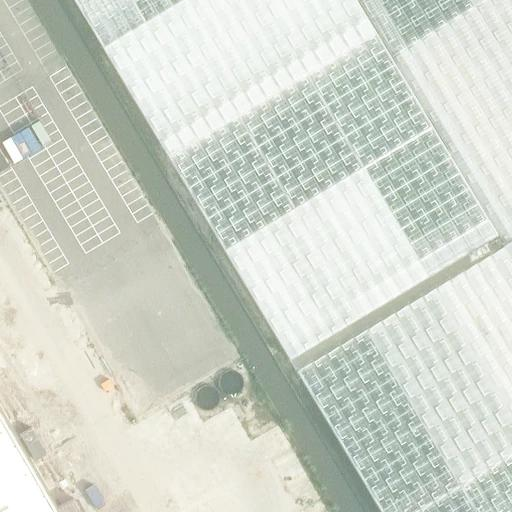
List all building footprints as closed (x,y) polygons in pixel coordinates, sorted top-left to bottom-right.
[(75,0),(291,358),(498,234),(357,0),(75,0)] [(504,245),(511,240),(511,0),(357,0),(498,234),(504,245)] [(511,511),(511,240),(504,245),(506,248),(297,374),(380,511),(511,511)] [(0,511),(83,511),(77,500),(76,499),(75,499),(74,499),(59,508),(0,406),(0,511)] [(46,454),(30,428),(20,434),(35,461),(46,454)]
